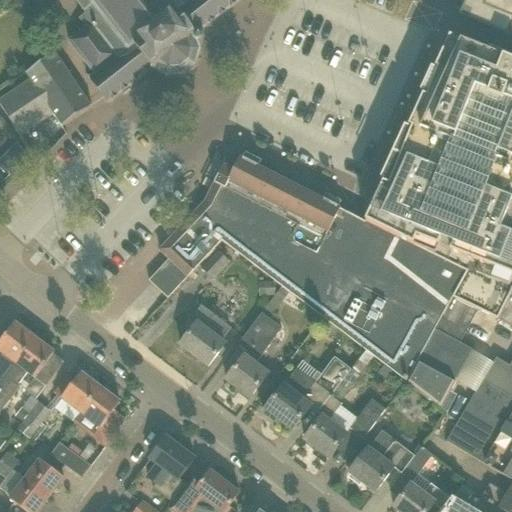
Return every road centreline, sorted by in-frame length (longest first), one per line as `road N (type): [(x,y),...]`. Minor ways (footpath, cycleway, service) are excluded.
road 1 (residential): [(173,392),(0,259)]
road 2 (residential): [(335,511),(173,392)]
road 3 (residential): [(80,511),(173,392)]
